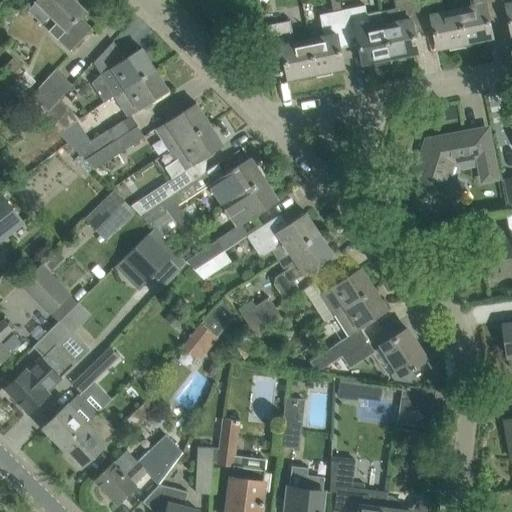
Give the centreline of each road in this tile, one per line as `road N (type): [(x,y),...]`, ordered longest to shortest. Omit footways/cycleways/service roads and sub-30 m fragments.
road 1 (residential): [(452,511),(468,401),(464,343),(434,289),(348,204)]
road 2 (residential): [(266,123),(143,0)]
road 3 (residential): [(379,101),(511,74)]
